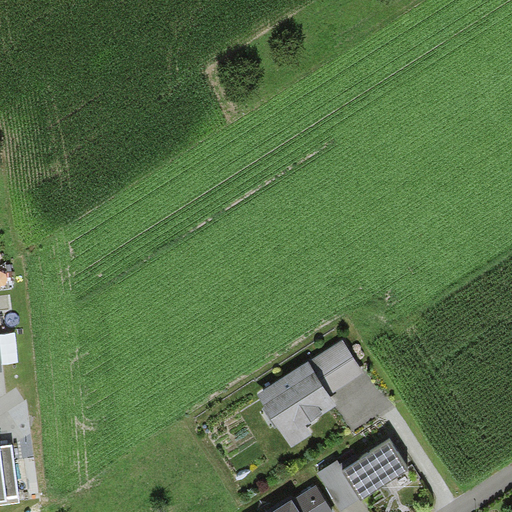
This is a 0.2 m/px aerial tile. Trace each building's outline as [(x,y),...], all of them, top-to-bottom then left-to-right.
[(343,336),(310,357),(332,390),(365,368),(343,336)] [(310,357),(310,355),(257,388),(291,443),(313,429),(304,416),(317,408),(319,410),(337,399),(332,390),(310,357)] [(354,455),(342,462),(361,492),(409,461),(390,432),(354,455)] [(0,491),(18,489),(12,440),(0,441),(0,438),(0,491)] [(342,462),(338,455),(317,467),(342,506),(362,494),(361,492),(342,462)] [(316,480),(294,494),(305,511),(330,511),(335,509),(316,480)] [(305,511),(294,494),(292,491),(258,511),(305,511)]
